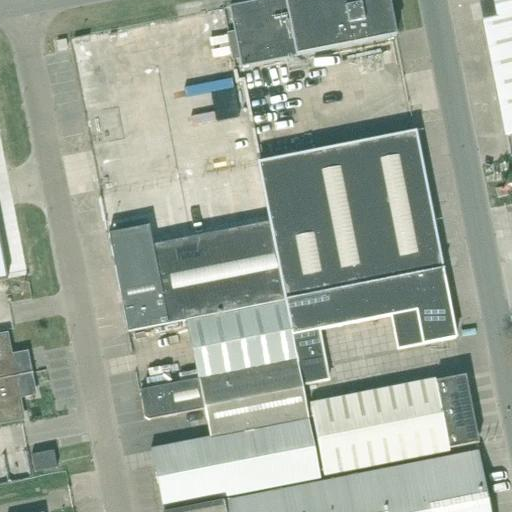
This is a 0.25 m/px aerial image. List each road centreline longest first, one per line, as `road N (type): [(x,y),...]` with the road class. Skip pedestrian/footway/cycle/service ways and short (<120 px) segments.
road 1 (unclassified): [(150,511),(50,0)]
road 2 (unclassified): [(511,325),(453,0)]
